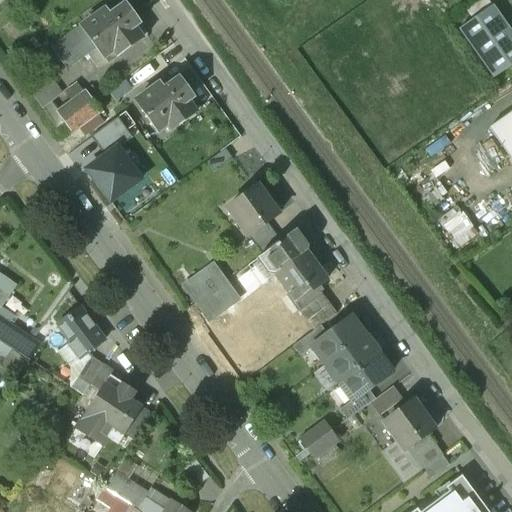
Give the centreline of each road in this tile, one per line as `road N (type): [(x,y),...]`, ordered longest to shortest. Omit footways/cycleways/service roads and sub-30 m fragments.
road 1 (residential): [(160,0),(511,492)]
road 2 (residential): [(25,156),(257,453)]
